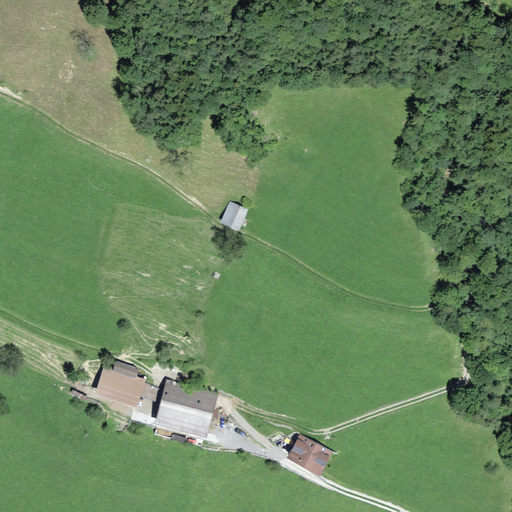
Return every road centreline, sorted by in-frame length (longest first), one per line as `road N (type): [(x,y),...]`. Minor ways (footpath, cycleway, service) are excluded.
road 1 (track): [(252,235),(380,302),(436,305),(474,264),(468,367),(465,381),(318,435),(226,403)]
road 2 (track): [(0,314),(222,395),(291,466),(397,511)]
